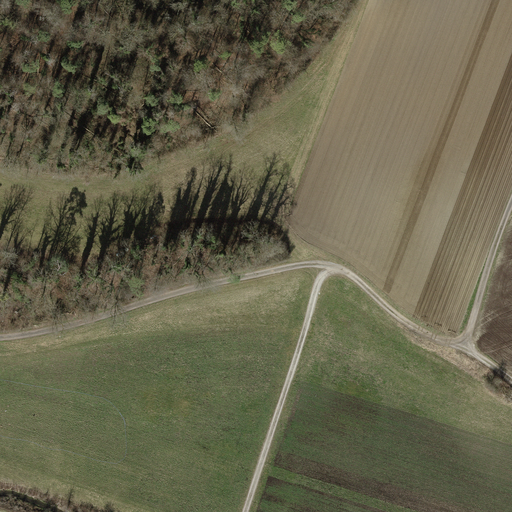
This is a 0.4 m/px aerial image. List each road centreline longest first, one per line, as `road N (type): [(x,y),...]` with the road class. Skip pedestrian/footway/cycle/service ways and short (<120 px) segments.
road 1 (track): [(464,346),(414,328),(355,277),(316,264),(225,280),(38,333),(0,335)]
road 2 (track): [(245,511),(327,265)]
road 3 (track): [(511,381),(464,346),(511,205)]
